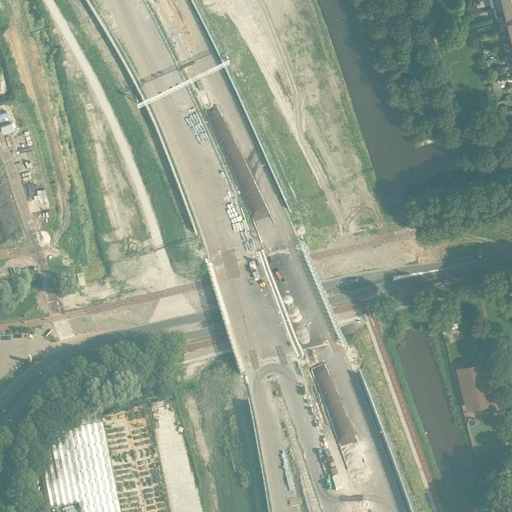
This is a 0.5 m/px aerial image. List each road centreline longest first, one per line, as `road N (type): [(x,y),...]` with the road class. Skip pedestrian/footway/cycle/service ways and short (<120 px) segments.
road 1 (motorway): [(127,0),(245,259),(338,511)]
road 2 (motorway): [(116,0),(207,225),(289,511)]
road 3 (secondary): [(0,433),(36,390),(81,363),(419,274)]
road 4 (secondary): [(419,274),(349,280),(109,337),(50,361),(0,406)]
road 5 (motorway): [(392,511),(258,166),(235,138)]
road 6 (motorway): [(371,511),(235,138)]
road 7 (motorway): [(235,138),(169,0)]
